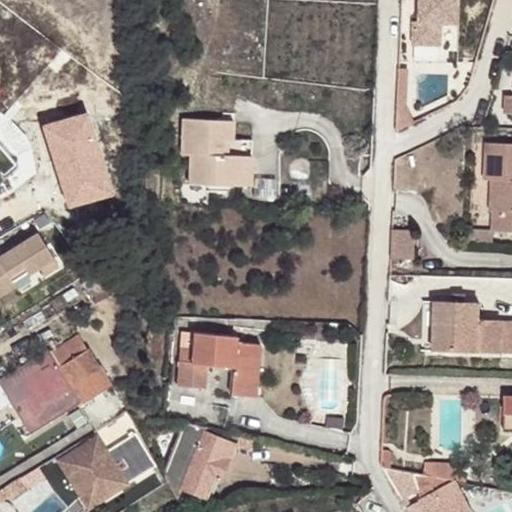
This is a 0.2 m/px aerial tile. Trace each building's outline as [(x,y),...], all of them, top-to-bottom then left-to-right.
[(421,0),(421,26),(415,26),(415,49),(442,49),(442,27),(460,27),(459,0),(421,0)] [(410,72),(398,72),(396,118),(409,110),(410,72)] [(416,123),(409,110),(396,118),(395,135),(416,123)] [(89,115),(44,128),(70,210),(114,196),(89,115)] [(239,184),(240,156),(240,141),(227,141),(229,121),(176,118),(175,153),(183,154),(182,182),(239,184)] [(511,144),(489,144),(488,180),(494,180),(493,211),(495,212),(495,232),(511,232),(511,144)] [(183,154),(175,153),(176,182),(182,182),(183,154)] [(248,157),(240,156),(239,184),(248,185),(248,157)] [(417,229),(396,228),(394,257),(416,259),(417,229)] [(36,264),(50,256),(35,231),(0,251),(0,289),(12,282),(8,276),(5,270),(19,262),(22,268),(24,271),(36,264)] [(494,244),(495,232),(472,231),(471,244),(494,244)] [(89,235),(72,249),(90,271),(108,257),(89,235)] [(55,263),(50,256),(36,264),(39,272),(55,263)] [(8,276),(22,268),(19,262),(5,270),(8,276)] [(101,320),(102,286),(84,287),(84,320),(101,320)] [(483,302),(439,300),(437,350),(502,354),(505,321),(482,319),(483,302)] [(511,321),(505,321),(502,354),(511,353),(511,321)] [(0,384),(27,430),(109,382),(94,361),(93,363),(73,332),(0,376),(0,384)] [(239,336),(184,332),(178,386),(208,388),(210,366),(236,368),(234,394),(258,396),(264,346),(239,344),(239,336)] [(173,423),(155,464),(166,482),(169,487),(171,491),(174,497),(179,485),(202,496),(204,491),(212,474),(220,477),(227,459),(235,446),(205,433),(206,431),(173,423)] [(94,433),(55,458),(78,495),(117,472),(124,484),(154,465),(132,431),(103,449),(94,433)] [(384,467),(388,475),(401,500),(417,491),(420,498),(418,499),(424,511),(467,511),(452,482),(449,484),(446,479),(408,471),(390,468),(384,467)] [(117,472),(78,495),(86,508),(124,484),(117,472)] [(18,474),(2,484),(8,492),(10,496),(26,486),(18,474)] [(212,474),(204,491),(213,495),(220,477),(212,474)] [(424,511),(418,499),(405,506),(408,511),(424,511)]
